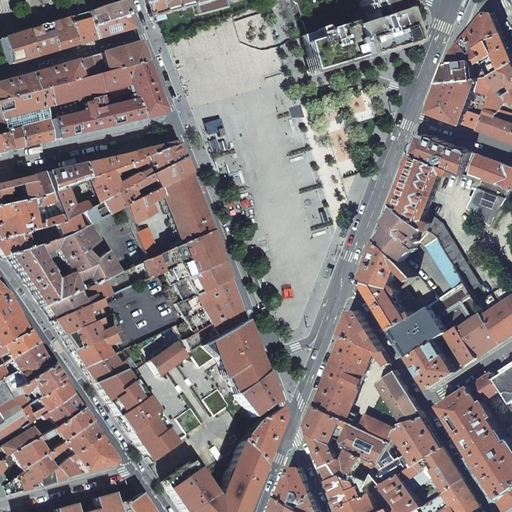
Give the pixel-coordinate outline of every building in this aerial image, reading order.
[(142,0),(144,4),(145,4),(149,19),(152,18),(152,17),(153,17),(154,23),(164,20),(162,15),(193,6),(195,16),(224,8),(221,0),(142,0)] [(293,0),(305,35),(347,25),(343,10),(344,7),(357,3),(356,0),(293,0)] [(310,72),(405,44),(402,36),(390,0),(356,0),(357,3),(360,10),(362,9),(367,23),(349,29),(347,25),(305,35),(299,37),(309,71),(310,72)] [(89,27),(125,16),(120,1),(84,13),(89,27)] [(471,31),(454,51),(449,63),(476,60),(484,56),(479,48),(502,31),(494,13),(487,12),(471,31)] [(94,40),(89,27),(84,13),(66,18),(75,46),(86,42),(94,40)] [(125,16),(89,27),(94,40),(114,34),(131,30),(125,16)] [(75,46),(66,18),(45,24),(53,52),(57,51),(75,46)] [(53,52),(45,24),(23,31),(32,58),(53,52)] [(23,31),(0,38),(0,44),(7,65),(11,64),(25,60),(30,58),(32,58),(23,31)] [(476,60),(449,63),(442,82),(479,79),(491,76),(511,62),(511,54),(508,45),(502,31),(479,48),(484,56),(476,60)] [(107,52),(73,61),(79,81),(143,63),(136,43),(107,52)] [(54,67),(30,74),(28,74),(34,93),(42,90),(79,81),(73,61),(73,62),(54,67)] [(511,91),(511,89),(511,62),(491,76),(495,88),(497,92),(508,85),(511,91)] [(108,127),(158,115),(161,110),(143,63),(79,81),(42,90),(54,140),(108,127)] [(10,80),(0,82),(0,101),(34,93),(28,74),(10,80)] [(431,110),(430,112),(431,112),(455,121),(479,130),(484,117),(468,111),(476,90),(492,96),(495,88),(491,76),(479,79),(442,82),(436,96),(431,110)] [(509,141),(511,142),(511,123),(496,117),(501,110),(507,100),(511,104),(511,89),(511,91),(502,96),(497,92),(495,88),(492,96),(484,117),(479,130),(509,141)] [(54,140),(42,90),(34,93),(0,101),(0,128),(2,134),(7,152),(32,145),(54,140)] [(511,112),(501,110),(496,117),(511,123),(511,117),(511,112)] [(219,136),(224,135),(222,129),(224,128),(221,118),(204,124),(206,129),(208,134),(217,130),(219,136)] [(447,142),(427,135),(421,137),(418,144),(414,154),(455,169),(466,174),(474,152),(447,142)] [(145,149),(129,153),(131,162),(133,161),(143,157),(175,145),(172,143),(145,149)] [(175,145),(143,157),(146,162),(149,169),(137,175),(141,181),(181,159),(179,156),(175,145)] [(474,152),(466,174),(483,181),(471,208),(493,226),(505,205),(505,206),(511,194),(511,165),(497,160),(474,152)] [(109,158),(81,164),(85,180),(93,199),(81,203),(83,204),(85,211),(141,181),(137,175),(133,175),(117,184),(107,192),(102,181),(131,169),(130,166),(129,163),(131,162),(129,153),(109,158)] [(405,178),(395,203),(431,230),(434,222),(427,218),(445,172),(452,175),(455,169),(414,154),(405,178)] [(131,169),(146,162),(143,157),(133,161),(134,164),(130,166),(131,169)] [(155,190),(186,173),(185,169),(181,159),(141,181),(85,211),(83,212),(90,225),(123,207),(155,190)] [(62,188),(85,180),(81,164),(67,168),(44,173),(49,193),(62,188)] [(30,183),(38,199),(49,193),(44,173),(40,174),(28,177),(30,183)] [(186,173),(155,190),(158,197),(176,241),(166,245),(168,250),(209,232),(199,206),(186,173)] [(0,183),(0,190),(7,189),(19,186),(30,183),(28,177),(0,183)] [(30,183),(19,186),(23,202),(38,199),(30,183)] [(70,209),(62,188),(49,193),(60,222),(74,216),(83,212),(85,211),(83,204),(81,203),(73,206),(72,208),(70,209)] [(7,189),(0,190),(0,206),(3,206),(1,199),(0,199),(0,196),(5,195),(5,193),(8,192),(7,189)] [(155,190),(123,207),(131,225),(153,214),(149,203),(158,197),(155,190)] [(0,239),(23,234),(23,233),(54,225),(60,222),(49,193),(38,199),(23,202),(3,206),(0,206),(0,239)] [(404,261),(422,242),(432,231),(431,230),(395,203),(390,217),(381,240),(404,261)] [(60,222),(54,225),(59,240),(80,230),(74,216),(60,222)] [(434,222),(431,230),(432,231),(439,237),(467,282),(470,287),(479,282),(444,223),(436,218),(434,222)] [(86,227),(80,230),(59,240),(50,242),(29,249),(5,257),(24,284),(32,296),(39,305),(40,307),(102,281),(117,273),(105,252),(91,263),(82,253),(97,242),(86,227)] [(147,228),(134,233),(145,261),(156,256),(158,255),(147,228)] [(467,282),(439,237),(432,231),(422,242),(427,246),(455,290),(467,282)] [(209,232),(168,250),(173,262),(183,280),(219,261),(215,249),(209,232)] [(34,242),(27,244),(29,249),(50,242),(47,233),(33,237),(34,242)] [(23,234),(0,239),(0,257),(0,258),(5,257),(29,249),(27,244),(23,234)] [(379,245),(365,280),(380,304),(395,329),(423,311),(420,307),(409,314),(399,296),(400,295),(400,294),(401,294),(401,293),(401,290),(419,277),(404,261),(381,240),(379,245)] [(158,255),(156,256),(160,268),(173,262),(168,250),(158,255)] [(145,261),(140,263),(142,269),(146,279),(162,272),(160,268),(156,256),(145,261)] [(219,261),(183,280),(189,290),(193,297),(227,280),(225,277),(219,261)] [(134,272),(142,269),(140,263),(132,267),(134,272)] [(172,285),(177,294),(180,293),(180,294),(189,290),(183,280),(172,285)] [(227,280),(193,297),(201,311),(191,316),(193,320),(198,331),(238,308),(234,298),(227,280)] [(102,281),(40,307),(46,317),(50,322),(102,299),(108,296),(106,293),(102,281)] [(438,340),(447,334),(460,326),(480,357),(492,349),(503,342),(486,314),(485,312),(470,287),(467,282),(455,290),(423,311),(395,329),(404,344),(412,356),(438,340)] [(511,297),(511,290),(511,288),(509,289),(506,284),(495,292),(501,301),(499,302),(494,293),(482,301),(488,310),(485,312),(486,314),(511,297)] [(5,296),(0,290),(0,347),(26,332),(8,300),(5,296)] [(511,336),(511,297),(486,314),(503,342),(511,336)] [(60,337),(87,325),(86,322),(83,314),(105,304),(102,299),(50,322),(56,331),(60,337)] [(238,308),(198,331),(196,332),(182,340),(189,353),(199,346),(243,319),(240,314),(238,308)] [(350,320),(345,333),(385,350),(386,350),(374,332),(361,310),(354,311),(350,320)] [(111,315),(87,325),(60,337),(66,346),(70,352),(110,334),(118,330),(111,315)] [(243,319),(199,346),(213,359),(248,335),(245,326),(243,319)] [(460,326),(447,334),(465,362),(467,365),(480,357),(460,326)] [(0,352),(3,351),(9,359),(35,344),(30,337),(26,332),(0,347),(0,352)] [(332,364),(316,405),(354,424),(358,414),(352,411),(375,353),(379,357),(387,366),(394,363),(386,350),(385,350),(345,333),(332,364)] [(82,369),(109,357),(102,345),(111,341),(112,344),(115,342),(110,334),(70,352),(77,363),(82,369)] [(224,375),(255,353),(252,344),(248,335),(213,359),(224,375)] [(438,340),(412,356),(423,373),(432,388),(458,371),(438,340)] [(150,355),(152,358),(146,362),(156,376),(183,357),(173,343),(168,347),(166,344),(150,355)] [(9,359),(8,360),(16,371),(42,355),(38,348),(35,344),(9,359)] [(228,384),(259,364),(258,359),(255,353),(224,375),(228,384)] [(0,440),(28,423),(19,410),(11,398),(18,394),(14,389),(49,366),(45,359),(42,355),(16,371),(5,377),(0,380),(0,440)] [(109,357),(82,369),(88,378),(92,384),(122,370),(123,369),(120,363),(115,366),(109,357)] [(232,395),(263,373),(259,364),(228,384),(232,395)] [(18,394),(11,398),(19,410),(26,405),(27,404),(20,394),(25,391),(32,393),(36,398),(60,382),(54,374),(49,366),(14,389),(18,394)] [(511,368),(498,378),(505,389),(511,399),(511,368)] [(103,400),(135,384),(133,380),(130,382),(122,370),(92,384),(97,392),(103,400)] [(380,384),(405,423),(427,416),(398,370),(380,382),(380,384)] [(494,372),(442,405),(457,428),(471,450),(474,456),(489,446),(486,440),(511,424),(511,419),(506,410),(507,410),(507,409),(498,393),(505,389),(498,378),(494,372)] [(271,393),(263,373),(232,395),(251,418),(265,407),(275,403),(271,393)] [(26,405),(19,410),(28,423),(38,417),(70,395),(65,388),(61,383),(60,382),(36,398),(35,399),(40,406),(34,410),(33,408),(31,409),(32,411),(31,412),(26,405)] [(135,384),(103,400),(107,405),(112,413),(140,398),(138,395),(142,393),(135,384)] [(155,413),(142,393),(138,395),(140,398),(141,400),(139,401),(148,417),(155,413)] [(70,395),(38,417),(41,420),(46,417),(53,427),(79,409),(74,401),(70,395)] [(140,398),(112,413),(118,422),(126,432),(148,417),(139,401),(141,400),(140,398)] [(362,427),(354,424),(316,405),(309,421),(307,425),(307,427),(310,434),(323,465),(339,459),(336,451),(343,449),(344,446),(347,447),(364,456),(380,464),(392,442),(362,427)] [(253,423),(239,443),(261,465),(279,419),(280,417),(279,415),(276,408),(253,423)] [(53,427),(51,428),(61,441),(88,422),(83,415),(79,409),(53,427)] [(135,446),(157,431),(164,425),(155,413),(148,417),(126,432),(135,446)] [(367,415),(362,427),(392,442),(398,433),(400,430),(367,415)] [(400,430),(398,433),(400,436),(410,452),(418,464),(426,458),(446,446),(435,429),(427,416),(405,423),(400,430)] [(44,454),(31,463),(41,477),(51,470),(53,468),(47,460),(64,445),(71,455),(98,435),(92,427),(88,422),(61,441),(44,454)] [(489,446),(474,456),(487,477),(499,496),(511,487),(511,424),(486,440),(489,446)] [(157,431),(135,446),(144,459),(150,460),(174,444),(164,430),(166,428),(164,425),(157,431)] [(9,454),(34,438),(37,437),(32,428),(0,447),(5,456),(9,454)] [(380,464),(375,472),(376,473),(385,485),(403,474),(418,464),(410,452),(407,453),(402,457),(402,456),(398,459),(396,455),(398,454),(394,447),(400,436),(398,433),(392,442),(380,464)] [(53,468),(51,470),(54,482),(77,475),(79,474),(70,462),(73,458),(83,472),(83,473),(101,468),(113,465),(115,460),(98,435),(71,455),(53,468)] [(34,438),(9,454),(19,471),(31,463),(44,454),(34,438)] [(193,460),(160,482),(180,511),(242,511),(246,504),(261,465),(239,443),(221,495),(193,460)] [(446,446),(426,458),(433,470),(445,487),(447,491),(466,479),(456,462),(446,446)] [(339,459),(323,465),(325,470),(330,480),(344,475),(353,479),(364,456),(347,447),(343,455),(348,457),(346,462),(339,459)] [(353,479),(352,480),(356,481),(359,486),(360,485),(363,490),(367,488),(376,473),(375,472),(380,464),(364,456),(353,479)] [(418,464),(403,474),(414,489),(431,479),(429,476),(433,470),(426,458),(418,464)] [(11,493),(40,486),(37,480),(41,477),(31,463),(19,471),(4,482),(0,485),(0,489),(2,496),(11,493)] [(303,467),(293,467),(281,496),(294,503),(296,499),(302,501),(300,503),(298,502),(296,505),(304,509),(312,491),(309,482),(303,467)] [(51,470),(41,477),(37,480),(40,486),(54,482),(51,470)] [(367,488),(370,495),(373,493),(373,494),(386,486),(385,485),(376,473),(367,488)] [(403,474),(385,485),(386,486),(394,496),(400,504),(406,511),(414,511),(425,505),(414,489),(403,474)] [(344,475),(330,480),(336,494),(341,507),(370,495),(367,488),(363,490),(360,485),(359,486),(356,481),(352,480),(353,479),(344,475)] [(486,511),(476,495),(466,479),(447,491),(456,505),(444,511),(486,511)] [(511,487),(499,496),(506,507),(508,510),(511,508),(511,487)] [(110,490),(30,511),(150,511),(138,494),(123,503),(122,502),(120,504),(119,503),(118,503),(117,503),(114,503),(110,490)] [(321,511),(312,491),(304,509),(309,511),(321,511)] [(370,495),(341,507),(343,511),(380,511),(373,494),(373,493),(370,495)] [(294,503),(281,496),(274,511),(309,511),(304,509),(296,505),(294,503)] [(383,503),(386,510),(391,508),(400,504),(394,496),(383,503)]
